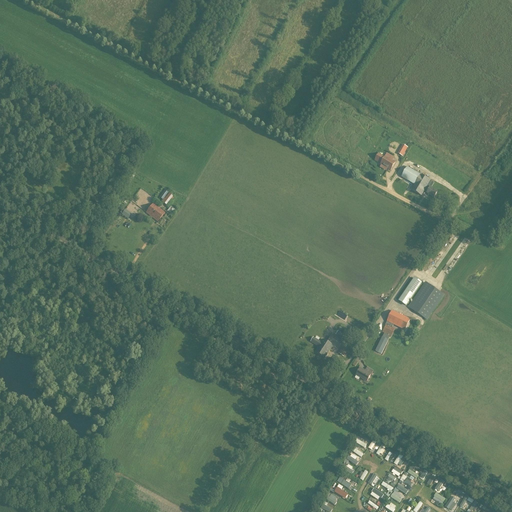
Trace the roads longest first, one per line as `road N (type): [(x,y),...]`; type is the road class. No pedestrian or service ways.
road 1 (track): [(446,222),(25,0)]
road 2 (unclassified): [(318,388),(0,203)]
road 3 (unclassified): [(334,382),(461,198)]
road 4 (unclassified): [(511,502),(334,397)]
